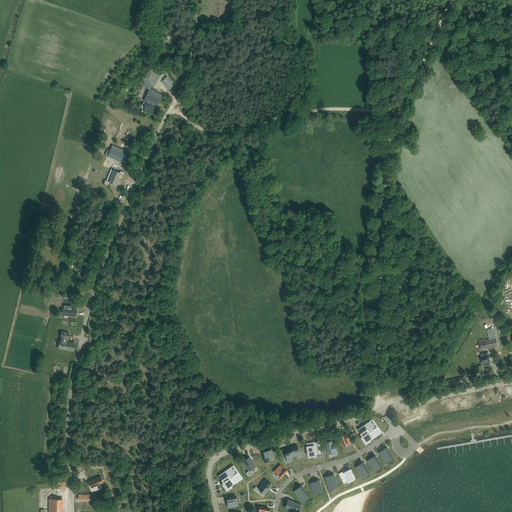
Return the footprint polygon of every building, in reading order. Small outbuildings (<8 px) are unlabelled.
[(141,84),(149,88),(150,86),(153,87),(161,72),(150,67),(141,84)] [(167,77),(161,82),(168,90),(174,85),(167,77)] [(158,105),(163,95),(150,89),(144,99),(147,100),(147,101),(148,102),(144,109),(151,113),(154,107),(152,106),(154,103),(158,105)] [(110,149),(110,150),(108,149),(105,155),(124,163),(127,155),(110,149)] [(109,182),(112,183),(117,185),(120,178),(118,178),(120,173),(114,170),(109,182)] [(74,343),(72,343),(68,342),(69,332),(62,331),(59,348),(73,351),(75,343),(74,343)] [(480,350),(497,346),(496,338),(479,342),(480,350)] [(480,354),(482,359),(483,365),(491,363),(487,352),(480,354)] [(361,424),(355,428),(358,433),(360,432),(361,435),(362,435),(367,442),(371,440),(370,438),(371,438),(370,437),(376,432),(376,433),(376,432),(372,426),(369,428),(369,427),(370,426),(368,423),(367,424),(366,423),(362,426),(361,424)] [(348,434),(341,436),(342,437),(341,438),(341,440),(343,439),(345,445),(351,442),(350,439),(352,439),(349,434),(348,434)] [(332,441),(326,442),(327,446),(326,446),(326,448),(327,447),(329,453),(337,451),(334,440),(333,440),(332,440),(332,441)] [(309,443),(307,444),(308,446),(307,446),(309,457),(316,455),(316,453),(321,452),(321,451),(320,449),(319,445),(320,445),(319,441),(313,443),(313,442),(313,441),(311,442),(311,443),(310,443),(310,442),(309,443)] [(292,448),(291,448),(294,455),(297,454),(297,453),(300,452),(298,446),(296,446),(295,446),(295,447),(294,447),(293,446),(291,447),(292,448)] [(286,450),(284,451),(286,457),(290,455),(290,456),(294,455),(291,448),(290,448),(290,447),(288,448),(288,449),(287,450),(286,449),(285,450),(286,450)] [(381,452),(380,453),(383,457),(385,456),(386,459),(392,455),(387,447),(381,451),(381,452)] [(266,451),(260,453),(261,460),(266,458),(267,461),(270,460),(270,457),(269,451),(268,451),(267,450),(266,450),(266,451)] [(370,460),(369,461),(372,465),(373,464),(375,467),(381,463),(375,455),(370,459),(370,460)] [(225,468),(232,462),(228,457),(221,463),(225,468)] [(243,461),(249,471),(256,466),(252,461),(253,461),(252,459),(251,460),(249,457),(244,460),(243,461)] [(358,467),(357,468),(360,472),(361,471),(363,474),(368,470),(363,462),(358,466),(358,467)] [(277,471),(275,473),(280,478),(284,473),(285,474),(286,473),(286,472),(286,471),(282,466),(281,467),(280,466),(276,470),(277,471)] [(344,471),(340,474),(344,482),(345,482),(348,480),(349,481),(355,478),(350,469),(345,472),(344,471)] [(220,473),(219,473),(219,481),(223,481),(223,482),(221,482),(221,486),(223,486),(223,487),(228,487),(228,489),(235,489),(235,483),(233,483),(233,480),(232,480),(232,470),(227,470),(227,472),(227,473),(220,473)] [(327,477),(326,478),(328,483),(329,483),(330,485),(337,483),(334,474),(327,477)] [(91,487),(96,485),(103,482),(101,476),(89,481),(91,487)] [(313,483),(311,484),(313,489),(315,488),(316,491),(322,489),(319,480),(312,483),(313,483)] [(217,497),(223,496),(221,485),(215,486),(217,497)] [(296,491),(295,492),(298,496),(300,495),(302,497),(307,493),(301,486),(296,490),(296,491)] [(260,488),(259,496),(265,497),(265,498),(267,498),(267,497),(271,497),(271,491),(271,490),(271,489),(260,488)] [(233,496),(226,498),(228,504),(233,503),(233,506),(237,505),(236,503),(237,502),(236,496),(235,496),(234,495),(233,495),(233,496)] [(61,511),(62,499),(49,499),(49,511),(61,511)] [(298,504),(288,500),(285,506),(295,510),(298,504)]
